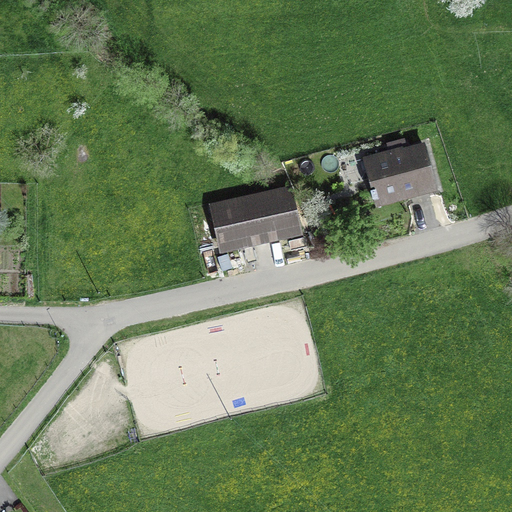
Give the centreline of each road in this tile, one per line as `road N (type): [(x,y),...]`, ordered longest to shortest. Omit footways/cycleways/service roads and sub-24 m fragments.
road 1 (residential): [(511,218),(377,259),(89,320)]
road 2 (residential): [(0,454),(75,355),(89,320)]
